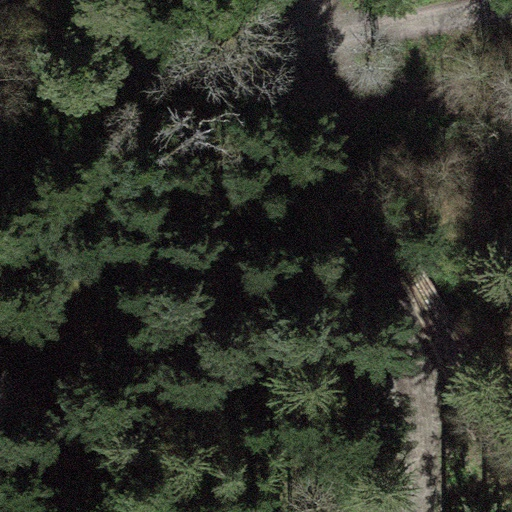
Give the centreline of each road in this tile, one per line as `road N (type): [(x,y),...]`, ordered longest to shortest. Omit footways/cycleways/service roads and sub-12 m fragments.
road 1 (track): [(0,44),(296,53),(511,7)]
road 2 (track): [(412,511),(428,444),(424,374),(404,290),(296,53)]
road 3 (track): [(296,53),(511,90)]
